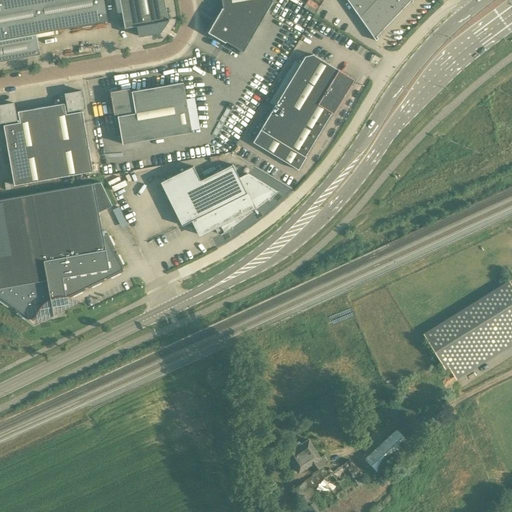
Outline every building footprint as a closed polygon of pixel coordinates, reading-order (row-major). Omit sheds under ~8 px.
[(36,33),(107,21),(103,0),(0,0),(0,61),(40,55),(36,33)] [(160,32),(168,20),(168,18),(167,18),(164,0),(119,0),(124,28),(136,26),(138,36),(160,32)] [(221,0),(221,2),(222,8),(207,33),(225,43),(226,42),(243,52),(272,1),(271,0),(221,0)] [(348,0),(376,41),(378,38),(376,37),(410,0),(348,0)] [(333,114),(354,79),(313,54),(305,56),(252,142),(298,170),(306,157),(305,157),(332,113),(333,114)] [(122,144),(192,132),(183,82),(114,94),(122,144)] [(64,103),(41,107),(53,178),(93,171),(82,111),(80,111),(80,108),(85,108),(85,107),(84,107),(81,92),(82,92),(82,91),(65,94),(65,95),(67,105),(64,105),(64,103)] [(14,185),(53,178),(41,107),(18,111),(18,114),(15,114),(13,104),(14,104),(14,103),(0,105),(0,122),(5,122),(5,125),(3,125),(14,185)] [(193,166),(160,182),(178,219),(182,226),(191,221),(194,228),(196,227),(199,235),(217,227),(221,235),(229,231),(228,229),(271,197),(272,198),(277,192),(248,175),(239,179),(232,164),(200,180),(193,166)] [(0,300),(30,321),(53,311),(52,307),(67,304),(66,299),(125,270),(107,233),(103,235),(99,212),(112,206),(100,182),(0,199),(0,300)] [(449,367),(455,377),(511,341),(511,288),(508,281),(500,286),(423,333),(445,369),(449,367)] [(404,425),(397,431),(396,429),(364,458),(382,477),(412,450),(406,442),(413,436),(404,425)] [(290,490),(304,511),(320,511),(364,482),(350,460),(327,474),(322,466),(328,462),(323,455),(320,457),(308,438),(294,448),(293,447),(285,452),(299,472),(310,465),(314,471),(316,474),(304,481),(290,490)] [(369,511),(383,511),(386,510),(378,503),(369,511)]
